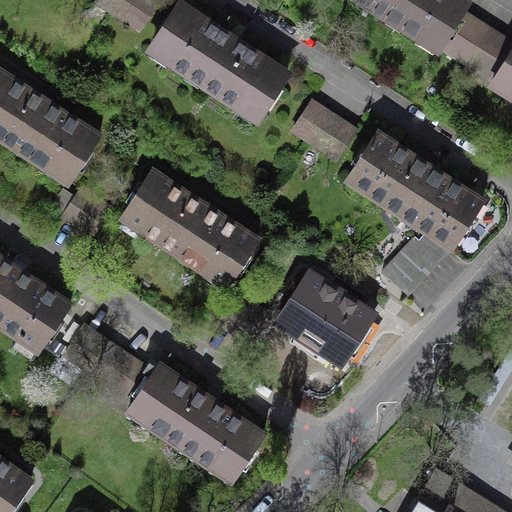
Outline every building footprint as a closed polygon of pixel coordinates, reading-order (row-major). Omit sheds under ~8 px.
[(96,0),(96,1),(110,11),(117,0),(96,0)] [(117,0),(110,11),(139,30),(158,0),(117,0)] [(359,0),(418,37),(419,35),(439,48),(443,41),(470,58),(489,28),(463,11),(468,3),(463,0),(359,0)] [(182,4),(153,48),(173,61),(172,62),(236,104),(237,102),(257,115),(285,71),(233,38),(182,4)] [(497,74),(492,82),(510,93),(511,89),(511,42),(489,28),(470,58),(497,74)] [(69,179),(98,135),(46,101),(0,70),(0,135),(48,168),(50,166),(69,179)] [(312,100),(293,129),(307,139),(326,109),(319,105),(312,100)] [(326,109),(307,139),(337,158),(356,129),(341,119),(326,109)] [(378,132),(349,176),(369,189),(368,191),(428,230),(432,233),(434,231),(451,243),(453,244),(482,200),(430,166),(378,132)] [(228,282),(257,239),(205,204),(153,170),(124,214),(144,227),(143,229),(207,271),(208,269),(228,282)] [(81,188),(62,217),(69,222),(77,227),(96,197),(81,188)] [(96,197),(77,227),(84,231),(91,236),(111,207),(96,197)] [(383,269),(382,270),(408,295),(409,294),(408,293),(428,271),(448,250),(450,251),(451,250),(448,248),(451,243),(434,231),(432,233),(428,230),(418,241),(414,236),(413,237),(414,238),(384,270),(383,269)] [(0,254),(0,323),(19,336),(20,335),(40,348),(71,302),(19,267),(0,254)] [(309,273),(280,319),(297,330),(300,326),(327,344),(324,348),(342,359),(349,348),(371,313),(340,293),(309,273)] [(239,293),(219,322),(226,327),(234,332),(253,303),(239,293)] [(253,303),(234,332),(241,337),(248,342),(268,313),(253,303)] [(84,325),(65,354),(89,370),(108,341),(96,333),(84,325)] [(108,341),(89,370),(126,395),(143,369),(145,366),(127,354),(108,341)] [(151,374),(128,407),(149,421),(148,423),(212,466),(213,464),(233,478),(264,433),(211,397),(159,362),(157,365),(149,360),(145,366),(143,369),(151,374)] [(0,511),(5,511),(30,479),(0,457),(0,511)] [(502,511),(495,507),(436,470),(418,499),(422,501),(415,511),(502,511)]
